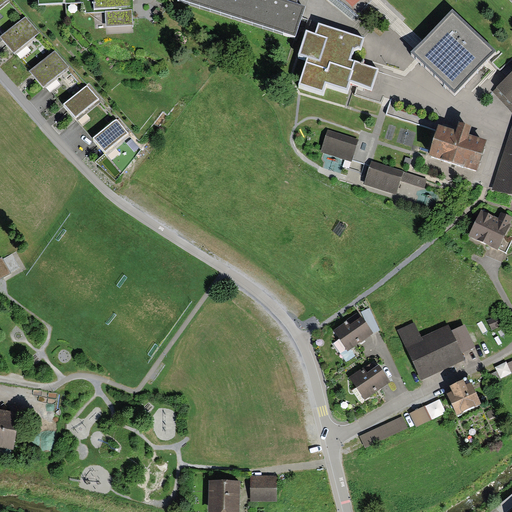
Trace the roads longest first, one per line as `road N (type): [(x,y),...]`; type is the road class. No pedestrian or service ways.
road 1 (unclassified): [(0,73),(107,192),(257,291),(299,339)]
road 2 (residential): [(329,440),(511,348)]
